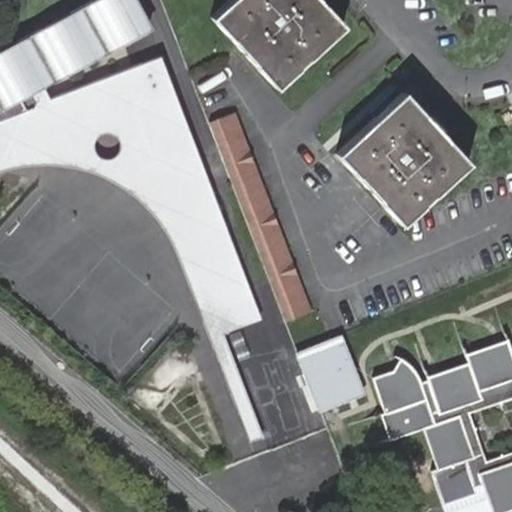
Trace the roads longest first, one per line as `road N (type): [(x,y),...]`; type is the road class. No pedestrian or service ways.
road 1 (residential): [(0,319),(222,511)]
road 2 (residential): [(376,0),(450,77),(474,83),(511,66)]
